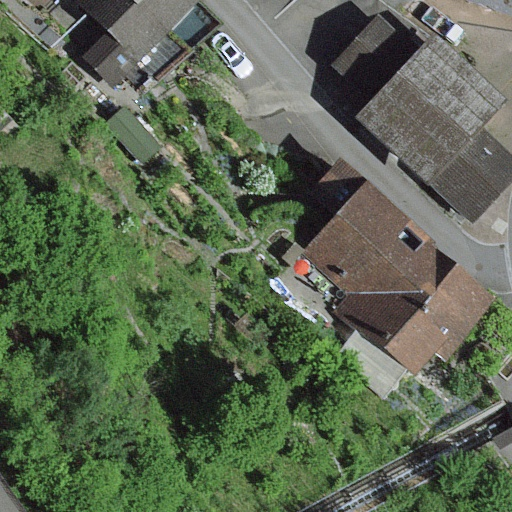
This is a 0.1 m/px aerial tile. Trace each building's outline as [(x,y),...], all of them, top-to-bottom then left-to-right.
[(198,0),(69,0),(105,36),(81,60),(113,92),(125,81),(141,96),(218,20),(198,0)] [(368,106),(419,51),(378,14),(327,69),(368,106)] [(499,105),(430,40),(419,51),(368,106),(352,124),(421,188),(426,182),(477,127),(499,105)] [(123,111),(106,126),(143,165),(159,149),(123,111)] [(511,181),(511,159),(477,127),(426,182),(472,225),(511,181)] [(332,218),(363,183),(337,160),(306,195),(332,218)] [(499,304),(363,183),(332,218),(305,248),(356,293),(336,315),(413,383),(436,357),(445,366),(499,304)]
